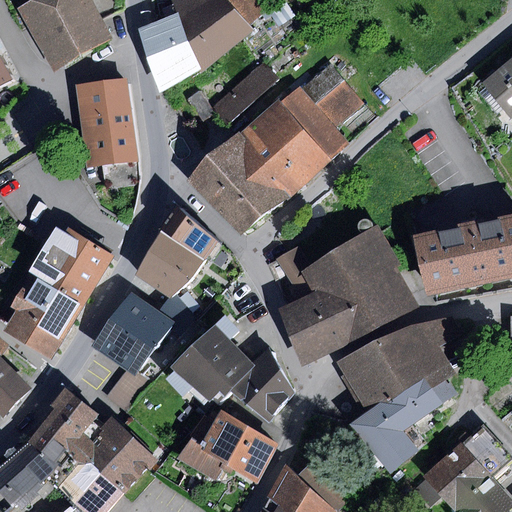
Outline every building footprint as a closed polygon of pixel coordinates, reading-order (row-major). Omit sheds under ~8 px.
[(33,0),(18,10),(55,73),(112,38),(93,0),(33,0)] [(172,0),(178,14),(203,71),(204,73),(254,30),(250,26),(227,0),(172,0)] [(262,0),(227,0),(250,26),(268,6),(262,0)] [(178,14),(143,30),(161,92),(203,71),(178,14)] [(0,55),(0,86),(12,80),(0,55)] [(511,59),(483,83),(511,118),(511,116),(511,59)] [(264,61),(216,104),(231,121),(279,78),(264,61)] [(278,99),(240,134),(292,197),(350,143),(336,128),(365,104),(329,62),(281,103),(278,99)] [(128,79),(77,86),(88,168),(104,166),(139,161),(128,79)] [(201,91),(187,100),(202,123),(216,114),(201,91)] [(237,129),(189,182),(242,236),(292,197),(240,134),(237,129)] [(139,161),(104,166),(107,187),(139,185),(139,161)] [(330,188),(308,208),(325,228),(348,208),(330,188)] [(163,231),(184,246),(200,224),(179,206),(163,231)] [(458,228),(416,236),(429,298),(511,280),(511,217),(487,222),(487,219),(457,225),(458,228)] [(220,242),(200,224),(184,246),(207,261),(220,242)] [(114,257),(60,225),(31,272),(34,274),(25,289),(23,287),(10,307),(17,312),(6,329),(53,357),(114,257)] [(296,302),(281,310),(302,367),(420,307),(398,267),(402,265),(378,226),(312,267),(303,273),(314,293),(296,302)] [(136,275),(171,299),(176,293),(207,261),(184,246),(163,231),(136,275)] [(299,247),(278,260),(291,282),(291,293),(296,302),(314,293),(303,273),(312,267),(299,247)] [(171,299),(159,312),(175,323),(137,377),(126,370),(106,397),(127,412),(203,327),(176,293),(171,299)] [(134,295),(96,349),(126,370),(137,377),(175,323),(159,312),(134,295)] [(191,296),(185,300),(194,313),(200,309),(191,296)] [(339,362),(369,415),(423,378),(451,364),(441,347),(463,334),(452,316),(413,326),(339,362)] [(217,324),(171,368),(210,404),(213,400),(218,405),(230,393),(256,366),(253,364),(217,324)] [(0,414),(5,419),(32,388),(0,356),(0,355),(9,345),(0,337),(0,414)] [(253,364),(256,366),(230,393),(270,422),(296,393),(270,349),(253,364)] [(369,415),(352,426),(391,474),(420,453),(404,433),(443,405),(423,378),(369,415)] [(56,409),(30,442),(61,466),(71,456),(80,464),(87,458),(125,494),(146,470),(149,472),(158,461),(112,417),(92,442),(84,435),(99,415),(64,389),(52,406),(56,409)] [(220,415),(214,411),(178,459),(215,481),(221,470),(231,475),(234,470),(258,484),(280,446),(222,411),(220,415)] [(511,457),(484,426),(461,446),(490,479),(511,459),(511,457)] [(61,466),(30,442),(0,466),(0,490),(17,511),(39,496),(37,493),(45,486),(43,483),(48,478),(61,466)] [(461,446),(425,478),(455,511),(509,511),(511,510),(511,503),(490,479),(461,446)] [(61,466),(48,478),(75,505),(82,511),(108,511),(125,494),(87,458),(80,464),(71,456),(61,466)] [(312,460),(297,475),(337,511),(351,496),(312,460)] [(297,475),(287,465),(269,498),(261,511),(337,511),(297,475)]
